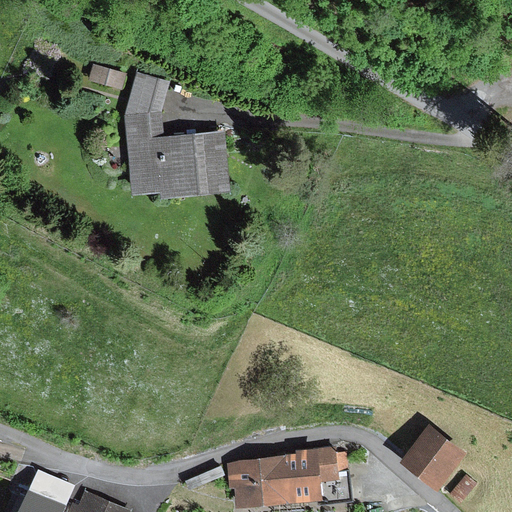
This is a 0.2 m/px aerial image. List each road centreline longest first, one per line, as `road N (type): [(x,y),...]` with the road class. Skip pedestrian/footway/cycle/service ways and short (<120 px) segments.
road 1 (residential): [(448,511),(379,448),(336,432),(145,479),(64,459),(0,430)]
road 2 (track): [(457,116),(248,0)]
